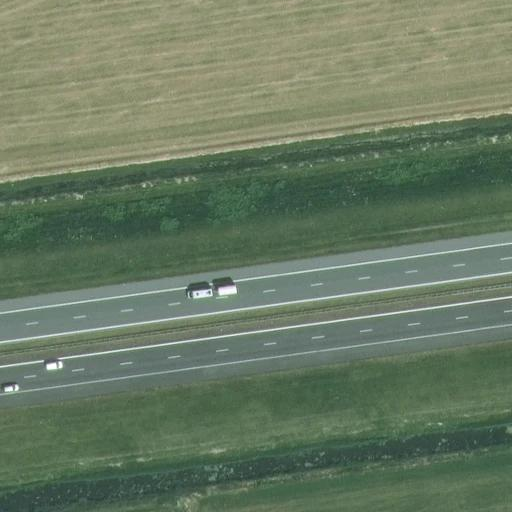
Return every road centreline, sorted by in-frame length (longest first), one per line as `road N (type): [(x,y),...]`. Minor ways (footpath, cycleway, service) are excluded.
road 1 (motorway): [(511,257),(0,327)]
road 2 (motorway): [(0,382),(511,313)]
